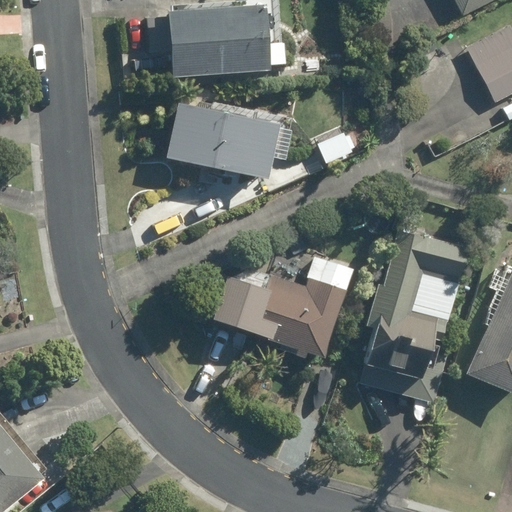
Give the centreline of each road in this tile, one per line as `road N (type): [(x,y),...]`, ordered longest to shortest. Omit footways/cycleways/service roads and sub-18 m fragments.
road 1 (residential): [(55,0),(75,243),(109,349),(180,436),(276,498),(326,511)]
road 2 (unknown): [(386,164),(114,280)]
